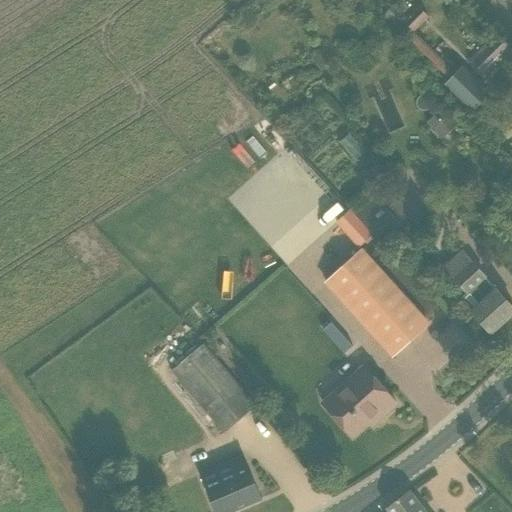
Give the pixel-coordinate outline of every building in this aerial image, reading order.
[(393,25),(405,13),(394,3),(383,15),(393,25)] [(452,68),(415,32),(429,17),(421,9),(400,31),(445,75),(452,68)] [(471,61),(484,75),(511,48),(502,40),(489,52),(484,47),(471,61)] [(473,110),(489,93),(462,67),(446,84),(473,110)] [(459,123),(450,113),(444,107),(427,122),(434,128),(442,138),(459,123)] [(389,199),(402,220),(420,209),(406,188),(389,199)] [(357,215),(387,246),(406,228),(376,196),(357,215)] [(351,209),(336,223),(358,248),(373,234),(351,209)] [(326,282),(393,356),(429,324),(362,250),(326,282)] [(460,299),(472,312),(491,333),(511,314),(511,306),(497,289),(496,289),(485,276),(473,263),(455,279),(467,292),(460,299)] [(224,433),(232,426),(233,426),(257,406),(205,344),(188,358),(171,371),(204,410),(224,433)] [(397,404),(363,365),(322,401),(352,436),(379,413),(383,417),(397,404)] [(202,474),(201,474),(205,485),(205,486),(216,511),(229,511),(262,498),(249,467),(244,456),(230,462),(234,473),(207,485),(202,474)] [(388,508),(386,509),(388,511),(425,511),(410,491),(388,508)]
